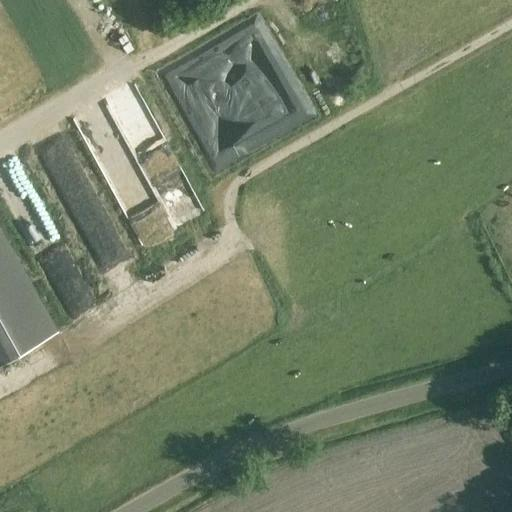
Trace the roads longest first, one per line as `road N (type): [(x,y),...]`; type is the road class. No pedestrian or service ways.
road 1 (unclassified): [(136,511),(270,439),(511,366)]
road 2 (track): [(231,246),(228,200),(235,186),(511,25)]
